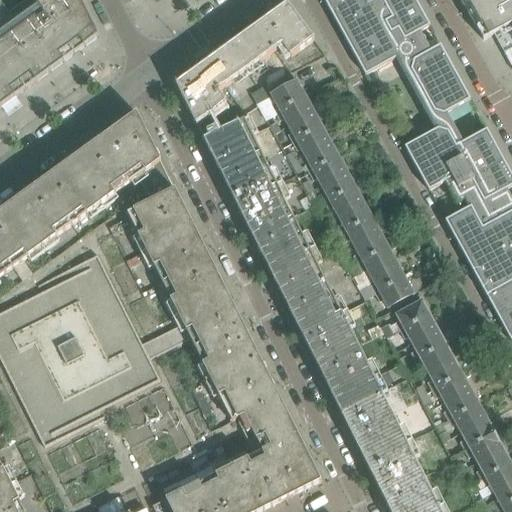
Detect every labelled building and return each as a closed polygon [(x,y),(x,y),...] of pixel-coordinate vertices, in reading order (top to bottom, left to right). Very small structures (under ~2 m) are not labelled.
[(0,110),(25,92),(98,39),(78,0),(28,0),(7,13),(0,3),(0,110)] [(429,54),(419,35),(430,29),(413,0),(322,0),(365,78),(396,61),(435,133),(405,150),(429,194),(445,185),(456,206),(464,201),(469,210),(445,223),(511,345),(511,202),(507,192),(511,189),(511,179),(486,132),(463,145),(446,116),(470,103),(452,70),(440,48),(429,54)] [(511,26),(511,3),(511,2),(506,4),(504,0),(459,0),(483,43),(493,37),(511,26)] [(314,43),(292,14),(287,6),(225,51),(244,77),(277,52),(286,64),(314,43)] [(499,46),(511,38),(511,26),(493,37),(499,46)] [(511,51),(511,38),(499,46),(504,56),(511,51)] [(226,107),(217,96),(244,77),(225,51),(176,87),(203,142),(230,129),(217,113),(226,107)] [(266,122),(306,101),(297,84),(261,104),(261,105),(257,107),(266,122)] [(287,129),(313,115),(306,101),(266,122),(275,138),(281,135),(278,129),(280,125),(284,123),(287,129)] [(293,147),(322,131),(313,115),(287,129),(291,136),(288,138),(293,147)] [(161,165),(137,116),(96,145),(69,164),(104,212),(118,202),(115,197),(132,185),(161,165)] [(270,172),(261,156),(252,137),(257,135),(250,120),(230,129),(203,142),(236,208),(282,185),(275,170),(270,172)] [(304,160),(330,145),(322,131),(293,147),(297,154),(300,152),(304,160)] [(309,176),(338,161),(330,145),(304,160),(308,166),(305,169),(309,176)] [(297,164),(292,155),(286,158),(292,168),(297,164)] [(320,189),(346,175),(338,161),(309,176),(313,184),(316,182),(320,189)] [(57,239),(87,217),(90,222),(104,212),(69,164),(11,206),(45,255),(60,244),(57,239)] [(302,172),(297,164),(292,168),(296,175),(302,172)] [(161,165),(132,185),(135,190),(140,187),(152,204),(175,192),(161,165)] [(325,207),(355,191),(346,175),(320,189),(314,193),(308,196),(307,199),(308,200),(313,209),(320,221),(326,218),(317,201),(320,199),(325,207)] [(314,193),(308,183),(302,187),(308,196),(314,193)] [(315,249),(307,234),(302,237),(285,202),(290,200),(282,185),(236,208),(269,272),(315,249)] [(363,205),(355,191),(325,207),(329,216),(333,213),(337,219),(363,205)] [(194,230),(179,201),(175,192),(152,204),(127,216),(138,238),(133,241),(141,257),(194,230)] [(313,209),(308,200),(300,204),(305,213),(313,209)] [(341,237),(371,220),(363,205),(337,219),(342,227),(337,229),(341,237)] [(0,284),(0,280),(28,260),(31,265),(45,255),(11,206),(0,213),(0,287),(1,286),(0,284)] [(380,235),(371,220),(341,237),(346,246),(349,244),(353,250),(380,235)] [(231,305),(194,230),(141,257),(148,272),(154,269),(162,286),(171,303),(165,305),(177,330),(178,331),(231,305)] [(338,238),(334,231),(327,235),(332,243),(338,238)] [(358,267),(388,251),(380,235),(353,250),(357,257),(353,259),(358,267)] [(343,247),(338,238),(332,243),(337,251),(343,247)] [(347,314),(340,299),(334,302),(317,267),(322,264),(315,249),(269,272),(301,337),(347,314)] [(388,251),(358,267),(354,269),(349,272),(358,287),(396,266),(388,251)] [(351,262),(346,253),(340,257),(345,266),(351,262)] [(437,260),(434,253),(426,256),(430,263),(437,260)] [(142,265),(138,258),(129,263),(133,270),(142,265)] [(184,344),(178,331),(177,330),(142,347),(97,259),(83,266),(87,274),(0,317),(0,362),(45,451),(55,445),(51,438),(160,383),(149,362),(184,344)] [(374,297),(404,281),(396,266),(358,287),(361,293),(360,294),(365,303),(366,303),(371,300),(373,299),(374,297)] [(413,296),(404,281),(374,297),(378,304),(381,302),(386,311),(413,296)] [(386,342),(430,319),(421,302),(395,319),(398,325),(391,329),(390,327),(380,332),(383,338),(384,338),(386,342)] [(258,359),(245,332),(231,305),(178,331),(184,344),(190,342),(203,367),(197,369),(205,385),(258,359)] [(379,378),(372,363),(367,366),(350,331),(355,329),(347,314),(301,337),(333,401),(379,378)] [(410,348),(438,333),(430,319),(386,342),(391,350),(403,343),(406,341),(410,348)] [(383,338),(380,332),(379,329),(367,335),(372,344),(383,338)] [(415,365),(446,348),(438,333),(410,348),(414,355),(399,362),(404,371),(411,367),(415,365)] [(454,363),(446,348),(415,365),(420,373),(423,371),(426,378),(454,363)] [(494,358),(489,350),(479,355),(483,363),(494,358)] [(297,436),(274,390),(258,359),(205,385),(214,401),(219,399),(232,425),(238,422),(246,437),(252,433),(262,454),(297,436)] [(432,395),(463,378),(454,363),(426,378),(430,385),(427,387),(432,395)] [(416,376),(411,367),(404,371),(409,380),(416,376)] [(401,368),(388,374),(393,384),(406,377),(401,368)] [(412,443),(404,428),(399,430),(382,396),(387,393),(379,378),(333,401),(366,466),(412,443)] [(443,407),(470,392),(463,378),(432,395),(435,402),(438,400),(443,407)] [(427,397),(422,388),(415,392),(420,401),(427,397)] [(213,414),(200,390),(191,395),(203,419),(213,414)] [(448,424),(479,408),(470,392),(443,407),(447,415),(444,417),(448,424)] [(435,412),(427,397),(420,401),(424,409),(428,416),(435,412)] [(487,423),(479,408),(448,424),(452,432),(456,430),(460,438),(487,423)] [(463,454),(495,438),(487,423),(460,438),(456,440),(463,454)] [(447,436),(442,427),(436,431),(440,439),(447,436)] [(8,432),(0,437),(5,445),(13,440),(8,432)] [(250,511),(264,511),(317,485),(321,484),(297,436),(262,454),(248,461),(245,456),(227,465),(250,511)] [(476,467),(503,452),(495,438),(463,454),(468,462),(472,460),(476,467)] [(434,511),(444,508),(437,493),(432,495),(415,461),(419,458),(412,443),(366,466),(388,511),(434,511)] [(23,458),(18,449),(10,453),(15,463),(23,458)] [(480,484),(511,467),(503,452),(476,467),(480,473),(475,475),(480,484)] [(3,471),(0,464),(0,492),(19,484),(10,467),(3,471)] [(467,471),(464,464),(456,469),(459,476),(466,471),(467,471)] [(250,511),(227,465),(213,472),(216,477),(183,494),(180,488),(164,497),(166,501),(152,508),(154,511),(250,511)] [(492,496),(511,485),(511,468),(511,467),(480,484),(467,491),(471,498),(479,494),(483,501),(483,502),(493,497),(492,496)] [(470,478),(466,471),(459,476),(464,485),(471,481),(470,478)] [(22,511),(19,504),(27,500),(19,484),(0,492),(0,511),(22,511)] [(478,511),(499,511),(511,505),(511,485),(492,496),(493,497),(496,503),(487,508),(483,502),(483,501),(475,505),(478,511)]
